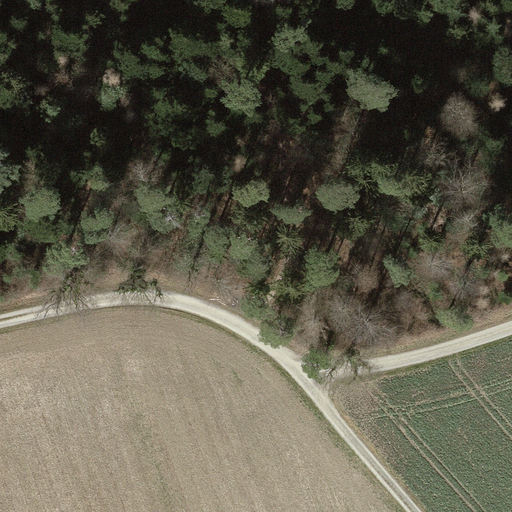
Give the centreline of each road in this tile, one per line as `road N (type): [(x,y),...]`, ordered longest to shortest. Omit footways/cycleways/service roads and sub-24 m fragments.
road 1 (track): [(421,511),(303,369),(218,311),(119,299),(0,324)]
road 2 (track): [(303,369),(380,369),(511,330)]
